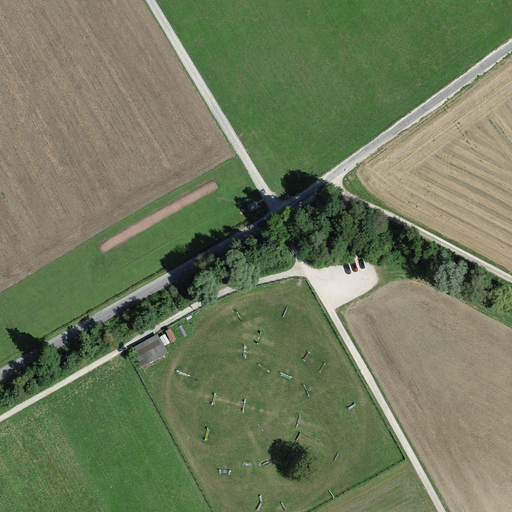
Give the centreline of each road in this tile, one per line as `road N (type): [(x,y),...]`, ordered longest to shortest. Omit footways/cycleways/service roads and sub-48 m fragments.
road 1 (unclassified): [(0,376),(328,185),(511,48)]
road 2 (track): [(0,418),(230,286),(308,265)]
road 3 (track): [(304,258),(441,511)]
road 4 (track): [(152,0),(280,215)]
road 5 (track): [(328,185),(511,279)]
